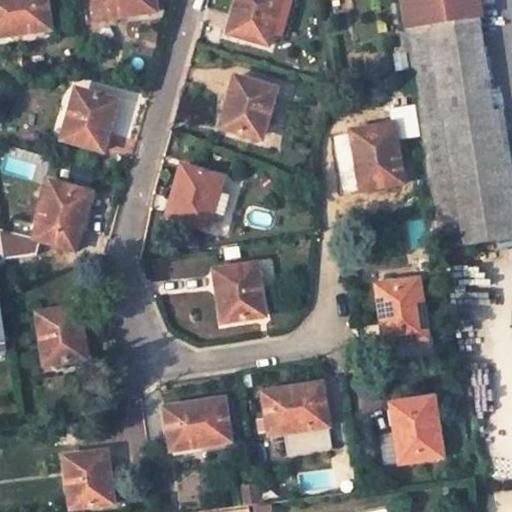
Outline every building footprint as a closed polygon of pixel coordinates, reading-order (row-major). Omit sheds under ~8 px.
[(0,0),(0,37),(52,29),(47,0),(0,0)] [(157,12),(154,0),(95,0),(99,21),(157,12)] [(284,0),(240,0),(232,34),(273,45),(284,0)] [(480,19),(477,0),(400,0),(404,30),(480,19)] [(488,116),(473,21),(410,31),(410,33),(424,126),(488,116)] [(242,75),(228,126),(268,136),(282,86),(242,75)] [(118,98),(78,87),(63,136),(105,147),(118,98)] [(511,237),(511,201),(498,114),(488,116),(424,126),(444,248),(511,237)] [(404,181),(396,124),(354,130),(364,187),(404,181)] [(225,177),(186,167),(172,216),(211,226),(225,177)] [(92,193),(51,182),(36,238),(76,249),(92,193)] [(267,314),(260,258),(218,264),(226,322),(267,314)] [(429,336),(419,278),(379,283),(388,342),(429,336)] [(88,357),(81,307),(40,312),(47,362),(88,357)] [(331,425),(324,383),(266,392),(273,434),(331,425)] [(443,456),(434,397),(394,403),(402,461),(443,456)] [(232,439),(225,398),(168,406),(174,449),(232,439)] [(116,503),(108,453),(68,458),(76,509),(116,503)]
